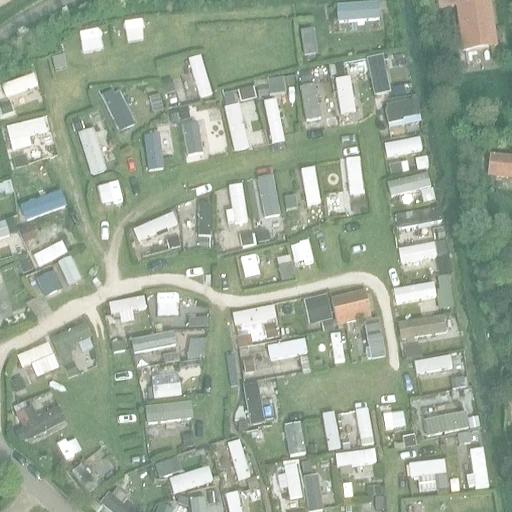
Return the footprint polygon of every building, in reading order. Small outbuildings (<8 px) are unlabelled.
[(437,0),(438,9),(457,6),(463,52),(494,47),(488,2),(463,5),(462,0),(437,0)] [(312,44),(299,46),(301,58),(314,56),(312,44)] [(99,49),(79,53),(81,62),(101,58),(99,49)] [(61,58),(50,60),(53,73),(63,71),(61,58)] [(199,59),(186,62),(197,101),(210,98),(199,59)] [(379,62),(366,64),(372,97),(385,95),(379,62)] [(342,65),(333,66),(335,77),(343,76),(342,65)] [(309,74),(300,75),(301,86),(311,85),(309,74)] [(31,77),(0,88),(0,91),(3,100),(36,89),(31,77)] [(170,79),(159,82),(162,94),(173,91),(170,79)] [(268,87),(257,88),(258,98),(269,97),(284,95),(282,80),(267,82),(268,87)] [(349,80),(333,82),(338,118),(354,116),(349,80)] [(314,87),(298,90),(304,124),(319,121),(314,87)] [(115,136),(133,126),(118,94),(112,97),(110,93),(97,99),(115,136)] [(232,93),(222,95),(224,105),(234,103),(232,93)] [(157,97),(146,100),(150,114),(161,111),(157,97)] [(8,102),(0,104),(0,115),(0,116),(12,112),(8,102)] [(414,119),(411,103),(384,108),(385,112),(382,113),(385,127),(401,124),(401,122),(414,119)] [(237,107),(222,110),(232,155),(247,151),(237,107)] [(185,108),(176,109),(177,114),(178,122),(187,121),(185,108)] [(260,114),(264,132),(274,130),(270,112),(260,114)] [(177,114),(169,115),(171,124),(178,123),(178,122),(177,114)] [(78,118),(68,122),(72,133),(82,129),(78,118)] [(42,121),(4,131),(7,144),(46,135),(42,121)] [(192,123),(180,126),(186,161),(198,159),(192,123)] [(88,133),(76,137),(86,172),(99,168),(88,133)] [(154,136),(141,138),(145,172),(158,171),(154,136)] [(416,139),(391,144),(394,161),(419,156),(416,139)] [(490,156),(487,179),(511,181),(511,153),(511,158),(490,156)] [(23,156),(11,159),(13,170),(26,167),(23,156)] [(358,161),(344,162),(347,199),(362,197),(358,161)] [(398,165),(388,167),(390,176),(400,174),(398,165)] [(313,171),(299,173),(305,209),(319,206),(313,171)] [(22,177),(14,180),(16,188),(24,186),(22,177)] [(423,177),(391,185),(394,198),(426,190),(423,177)] [(271,180),(259,182),(266,220),(279,218),(271,180)] [(97,187),(88,189),(95,216),(105,214),(97,187)] [(240,187),(226,189),(232,227),(246,225),(240,187)] [(431,190),(420,192),(422,204),(434,202),(431,190)] [(293,197),(282,199),(284,211),(295,209),(293,197)] [(51,201),(17,214),(22,226),(56,213),(51,201)] [(365,204),(352,205),(353,217),(365,216),(365,204)] [(208,207),(197,207),(197,239),(208,239),(208,207)] [(436,212),(393,219),(396,236),(439,229),(436,212)] [(170,216),(131,233),(136,244),(175,228),(170,216)] [(32,225),(18,232),(23,243),(37,237),(32,225)] [(442,230),(431,232),(433,242),(444,240),(442,230)] [(266,232),(254,235),(256,244),(268,242),(266,232)] [(249,236),(238,238),(239,249),(251,247),(249,236)] [(176,240),(164,243),(166,252),(178,249),(176,240)] [(197,240),(197,248),(207,249),(207,240),(197,240)] [(445,243),(399,252),(401,263),(439,256),(441,267),(449,265),(445,243)] [(60,245),(31,259),(36,270),(66,256),(60,245)] [(22,247),(13,251),(17,260),(25,257),(22,247)] [(271,250),(236,258),(241,282),(277,274),(271,250)] [(26,259),(15,264),(20,276),(31,271),(26,259)] [(69,260),(56,266),(66,290),(80,284),(69,260)] [(288,264),(276,267),(279,283),(292,280),(288,264)] [(53,274),(34,281),(43,301),(61,293),(53,274)] [(446,277),(435,279),(437,291),(448,289),(446,277)] [(433,286),(400,292),(402,304),(435,298),(433,286)] [(330,301),(336,327),(370,319),(364,293),(330,301)] [(184,298),(156,296),(155,307),(183,309),(184,298)] [(324,299),(301,304),(308,329),(320,326),(330,324),(324,299)] [(142,300),(106,307),(109,319),(144,312),(142,300)] [(272,309),(230,317),(232,330),(274,322),(272,309)] [(205,319),(186,320),(187,329),(205,328),(205,319)] [(330,324),(320,326),(322,335),(334,332),(333,330),(335,329),(334,323),(330,324)] [(436,323),(402,329),(404,341),(438,335),(436,323)] [(272,326),(261,328),(263,341),(274,339),(272,326)] [(355,327),(343,328),(349,363),(361,361),(355,327)] [(89,341),(83,328),(49,343),(59,367),(70,362),(65,351),(89,341)] [(172,335),(127,344),(130,359),(175,350),(172,335)] [(339,336),(328,338),(332,366),(343,365),(339,336)] [(247,337),(233,339),(235,351),(249,348),(247,337)] [(190,342),(188,359),(203,360),(205,341),(190,342)] [(122,342),(108,344),(110,353),(124,351),(122,342)] [(303,344),(265,350),(267,364),(305,357),(303,344)] [(46,347),(15,360),(19,371),(51,358),(46,347)] [(145,357),(133,359),(135,370),(147,368),(145,357)] [(449,360),(412,366),(414,378),(451,372),(449,360)] [(250,361),(240,363),(242,375),(252,374),(250,361)] [(73,365),(63,369),(68,380),(78,376),(73,365)] [(21,380),(10,384),(14,395),(25,390),(21,380)] [(461,380),(448,383),(450,393),(463,391),(461,380)] [(150,384),(152,403),(179,400),(177,382),(150,384)] [(256,387),(241,389),(248,430),(263,428),(256,387)] [(188,407),(143,412),(144,427),(190,423),(188,407)] [(25,444),(64,424),(56,410),(36,421),(30,410),(13,419),(25,444)] [(353,414),(360,449),(373,447),(366,411),(353,414)] [(381,416),(383,436),(404,433),(402,414),(381,416)] [(320,418),(327,454),(339,451),(333,416),(320,418)] [(464,417),(421,425),(424,441),(467,433),(464,417)] [(475,420),(465,422),(467,432),(477,430),(475,420)] [(244,423),(236,424),(237,432),(245,430),(244,423)] [(281,433),(265,436),(268,454),(284,452),(281,433)] [(52,434),(43,442),(65,469),(75,461),(52,434)] [(468,435),(456,436),(457,446),(469,444),(468,435)] [(190,438),(181,439),(182,451),(192,449),(190,438)] [(412,438),(399,440),(402,450),(414,448),(412,438)] [(347,441),(340,442),(342,452),(349,450),(347,441)] [(238,444),(225,448),(236,484),(249,481),(238,444)] [(314,447),(305,448),(306,459),(315,458),(314,447)] [(487,491),(481,452),(468,454),(474,493),(487,491)] [(372,454),(333,459),(335,472),(374,467),(372,454)] [(164,463),(153,467),(157,480),(168,477),(164,463)] [(308,464),(301,465),(303,476),(310,475),(308,464)] [(416,481),(418,496),(446,493),(443,466),(413,469),(414,482),(416,481)] [(275,467),(263,468),(264,479),(272,478),(275,472),(275,467)] [(79,468),(69,476),(87,498),(97,489),(87,478),(91,475),(85,468),(81,471),(79,468)] [(294,468),(282,471),(288,504),(301,501),(294,468)] [(167,483),(171,497),(210,485),(206,470),(167,483)] [(254,480),(244,483),(247,491),(256,489),(254,480)] [(320,511),(315,480),(300,482),(305,511),(320,511)] [(377,487),(365,489),(366,498),(378,497),(377,487)] [(215,494),(206,495),(208,506),(217,504),(215,494)] [(106,496),(97,508),(101,511),(135,511),(125,503),(120,508),(106,496)] [(239,511),(236,496),(223,499),(226,511),(239,511)] [(178,497),(174,504),(176,506),(184,510),(185,501),(178,497)]
